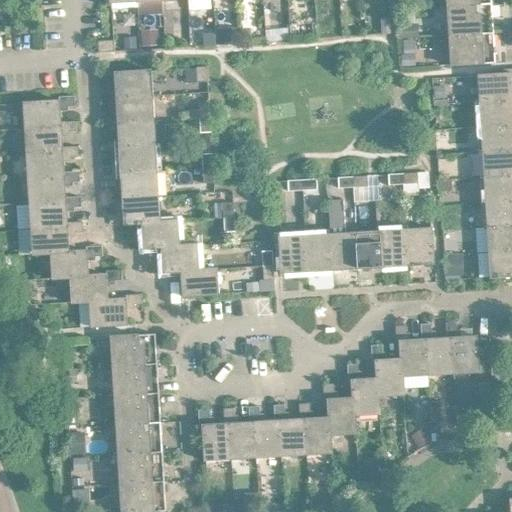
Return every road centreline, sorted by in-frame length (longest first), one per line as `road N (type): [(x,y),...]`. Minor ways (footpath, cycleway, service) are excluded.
road 1 (residential): [(305,366),(289,378),(188,384),(187,329),(306,323)]
road 2 (residential): [(305,366),(388,308),(511,295)]
road 3 (residential): [(74,0),(78,51),(0,57)]
